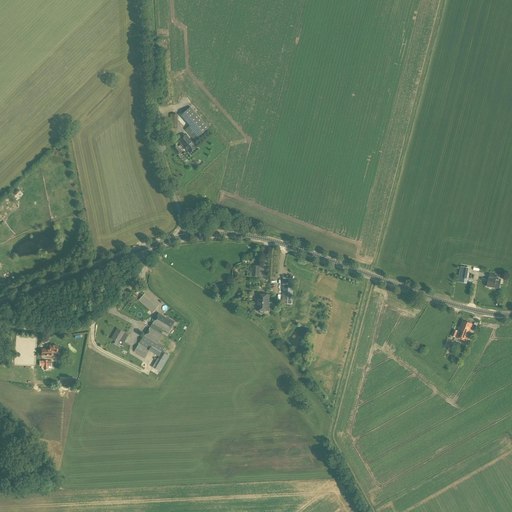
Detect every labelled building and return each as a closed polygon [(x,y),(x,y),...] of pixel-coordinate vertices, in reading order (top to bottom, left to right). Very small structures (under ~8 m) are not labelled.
[(195,141),(209,128),(190,107),(181,115),(190,126),(185,130),(195,141)] [(177,129),(178,114),(170,114),(169,128),(177,129)] [(190,153),(197,147),(185,134),(178,141),(190,153)] [(466,283),(469,268),(460,266),(458,282),(466,283)] [(496,279),(497,275),(489,274),(488,278),(487,287),(499,289),(500,280),(496,279)] [(292,304),(294,279),(283,278),(282,304),(285,304),(285,306),(290,306),(290,304),(292,304)] [(152,313),(159,305),(145,293),(139,301),(152,313)] [(257,302),(269,303),(269,295),(257,294),(257,302)] [(268,311),(269,303),(257,302),(256,310),(260,311),(260,313),(261,314),(263,314),(264,313),(264,311),(268,311)] [(150,327),(162,333),(164,330),(169,332),(175,322),(169,319),(169,320),(158,313),(153,323),(153,322),(150,327)] [(469,332),(472,324),(462,321),(459,328),(458,328),(457,331),(453,329),(451,336),(466,342),(470,332),(469,332)] [(161,334),(162,333),(150,327),(145,336),(143,335),(139,344),(134,352),(144,358),(149,350),(159,356),(153,367),(160,371),(169,356),(162,352),(164,348),(158,344),(163,335),(161,334)] [(125,342),(128,337),(124,334),(125,333),(117,329),(111,339),(119,343),(121,340),(125,342)] [(450,348),(453,341),(447,338),(444,345),(450,348)] [(57,353),(57,346),(49,346),(49,351),(45,351),(45,350),(45,356),(52,356),(52,358),(58,358),(58,353),(57,353)]
